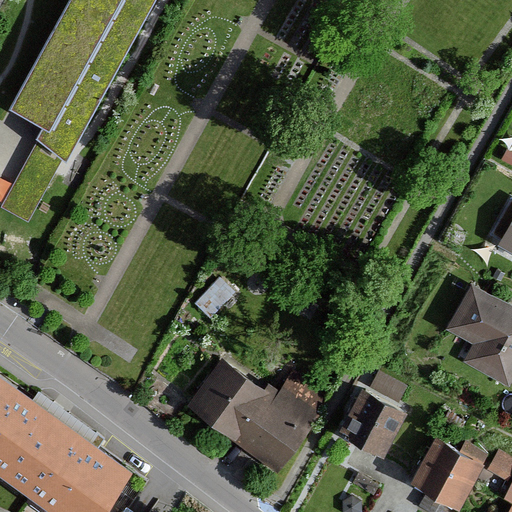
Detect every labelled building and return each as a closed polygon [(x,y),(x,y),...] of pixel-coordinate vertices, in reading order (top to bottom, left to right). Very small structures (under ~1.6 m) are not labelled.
[(2,203),(29,218),(151,0),(71,0),(12,107),(45,125),(2,203)] [(511,222),(499,246),(511,252),(511,222)] [(197,296),(213,311),(237,285),(222,271),(197,296)] [(511,300),(474,279),(447,327),(475,343),(467,357),(511,382),(511,380),(511,300)] [(275,393),(224,355),(190,400),(282,468),(339,392),(299,362),(275,393)] [(364,378),(341,424),(387,447),(410,401),(364,378)] [(99,511),(127,474),(0,382),(0,472),(55,511),(99,511)] [(439,433),(414,476),(460,502),(484,459),(439,433)] [(511,458),(500,451),(489,469),(508,479),(511,472),(511,458)] [(115,511),(144,511),(145,510),(124,498),(115,511)]
